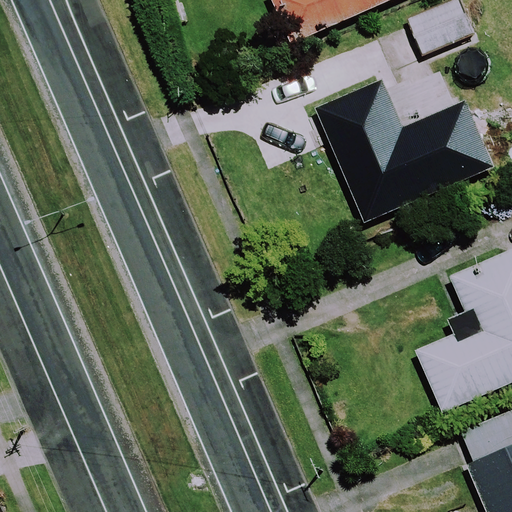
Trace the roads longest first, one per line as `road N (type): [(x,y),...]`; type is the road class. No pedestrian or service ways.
road 1 (tertiary): [(45,0),(262,511)]
road 2 (tertiary): [(108,511),(0,260)]
